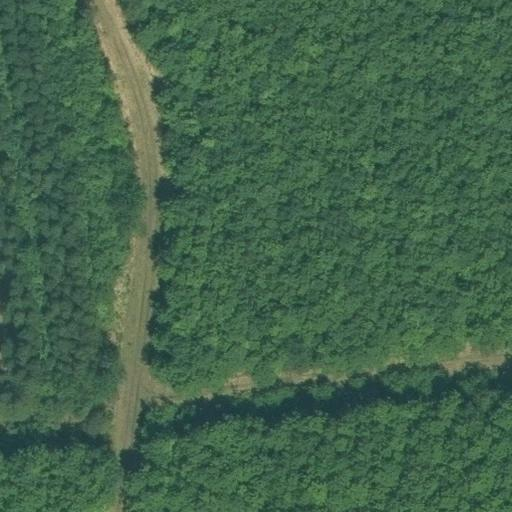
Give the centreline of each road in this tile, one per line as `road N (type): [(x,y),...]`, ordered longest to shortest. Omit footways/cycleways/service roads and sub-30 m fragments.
road 1 (track): [(86,0),(132,106),(141,175),(104,511)]
road 2 (track): [(511,397),(0,465)]
